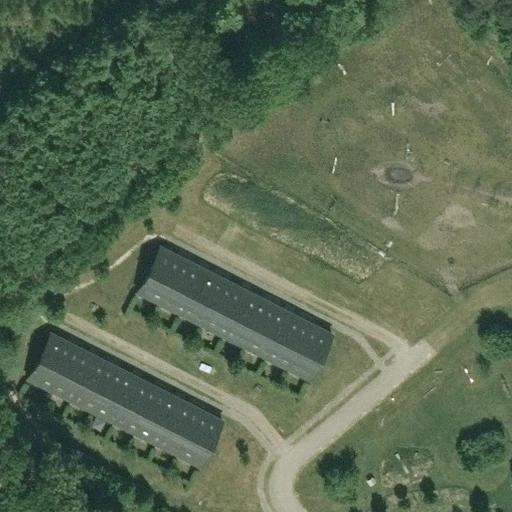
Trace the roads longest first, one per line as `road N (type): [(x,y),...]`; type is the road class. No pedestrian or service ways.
road 1 (track): [(57,318),(248,411),(292,460)]
road 2 (track): [(172,233),(411,360)]
